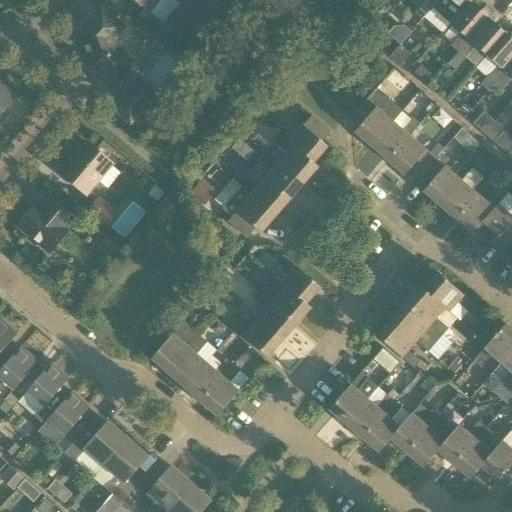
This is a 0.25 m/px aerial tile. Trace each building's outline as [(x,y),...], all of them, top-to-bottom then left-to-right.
[(134,0),(144,9),(150,14),(161,0),(134,0)] [(198,0),(197,2),(205,8),(190,25),(207,39),(221,22),(234,7),(225,0),(198,0)] [(427,0),(427,1),(425,3),(415,14),(423,20),(425,18),(434,8),(440,0),(427,0)] [(451,23),(450,25),(462,11),(470,3),(472,0),(440,0),(434,8),(451,23)] [(451,47),(458,53),(494,12),(487,6),(481,12),(470,3),(462,11),(450,25),(461,34),(451,47)] [(93,66),(115,85),(134,62),(118,48),(114,40),(124,28),(102,8),(79,35),(93,66)] [(150,14),(144,9),(138,16),(144,21),(150,14)] [(453,58),(449,63),(456,70),(460,65),(465,59),(476,47),(487,57),(506,34),(500,29),(495,25),(501,18),(494,12),(458,53),(453,58)] [(497,66),(487,78),(480,86),(488,92),(494,85),(511,64),(511,39),(506,34),(487,57),(497,66)] [(390,58),(400,67),(411,55),(401,45),(390,58)] [(511,64),(494,85),(501,91),(511,79),(511,78),(511,64)] [(421,65),(415,73),(425,82),(432,74),(421,65)] [(110,108),(131,126),(160,93),(139,74),(110,108)] [(0,115),(15,97),(0,83),(0,115)] [(404,110),(378,87),(350,119),(359,127),(355,133),(372,147),(393,122),(404,110)] [(29,91),(22,99),(30,105),(37,97),(29,91)] [(464,107),(460,112),(465,116),(469,111),(464,107)] [(473,124),(483,134),(494,121),(483,112),(473,124)] [(289,142),(314,164),(328,147),(322,142),(331,133),(311,116),(303,126),(289,142)] [(420,124),(413,118),(402,130),(393,122),(372,147),(388,161),(409,136),(420,124)] [(494,121),(483,134),(494,143),(505,131),(494,121)] [(269,126),(263,133),(267,136),(274,143),(287,153),(283,158),(281,160),(280,162),(279,163),(304,185),(316,171),(316,170),(317,169),(318,168),(314,164),(289,142),(288,142),(280,136),(273,129),(269,126)] [(388,161),(393,166),(405,176),(409,170),(419,178),(435,159),(426,151),(409,136),(388,161)] [(241,142),(233,150),(240,156),(247,148),(241,142)] [(87,195),(100,180),(112,165),(86,143),(71,161),(75,165),(65,177),(87,195)] [(266,152),(252,168),(290,201),(304,185),(279,163),(266,152)] [(492,156),(486,163),(496,172),(502,165),(492,156)] [(435,159),(419,178),(428,186),(423,192),(440,207),(462,182),(444,167),(435,159)] [(259,186),(250,196),(275,217),(290,201),(252,168),(246,175),(259,186)] [(462,182),(440,207),(456,221),(489,183),(482,177),(471,190),(462,182)] [(206,206),(217,194),(202,180),(191,193),(206,206)] [(489,183),(456,221),(473,235),(477,231),(494,210),(485,201),(495,189),(489,183)] [(275,217),(250,196),(241,188),(222,210),(232,218),(228,222),(247,238),(256,229),(261,234),(275,217)] [(98,197),(86,213),(108,230),(121,214),(98,197)] [(41,208),(36,204),(31,209),(17,226),(30,237),(27,240),(36,247),(38,244),(50,254),(76,222),(49,199),(41,208)] [(507,247),(511,242),(511,217),(497,205),(494,210),(477,231),(493,245),(498,239),(507,247)] [(98,246),(114,259),(125,246),(109,233),(98,246)] [(277,263),(290,274),(282,283),(307,304),(321,288),(283,256),(277,263)] [(450,312),(457,303),(470,314),(476,307),(439,274),(425,290),(450,312)] [(265,286),(259,293),(297,325),(311,308),(307,304),(282,283),(286,288),(278,297),(265,286)] [(406,303),(443,336),(449,329),(436,318),(444,309),(449,313),(450,312),(425,290),(420,287),(406,303)] [(297,325),(259,293),(253,300),(266,310),(257,320),(282,342),(297,325)] [(209,294),(202,302),(210,308),(213,304),(212,297),(209,294)] [(429,352),(437,343),(443,336),(406,303),(391,320),(416,341),(429,352)] [(0,319),(0,318),(0,354),(18,334),(0,319)] [(231,326),(268,358),(282,342),(257,320),(249,330),(237,319),(231,326)] [(408,351),(416,341),(391,320),(377,336),(414,369),(420,362),(408,351)] [(183,323),(164,344),(151,359),(168,374),(200,337),(183,323)] [(218,324),(211,332),(216,335),(221,335),(225,330),(218,324)] [(511,329),(506,324),(473,362),(481,368),(491,356),(501,364),(511,350),(511,329)] [(200,337),(168,374),(182,386),(184,388),(206,363),(197,355),(207,343),(200,337)] [(0,391),(4,394),(10,387),(14,391),(38,363),(21,347),(0,371),(0,391)] [(375,358),(390,370),(398,360),(383,348),(375,358)] [(511,350),(501,364),(510,372),(499,384),(507,390),(511,384),(511,350)] [(184,388),(201,402),(233,366),(225,359),(215,371),(206,363),(184,388)] [(455,360),(447,369),(454,375),(462,366),(455,360)] [(370,363),(365,369),(370,373),(375,367),(370,363)] [(52,364),(27,392),(45,407),(70,379),(52,364)] [(233,366),(201,402),(218,417),(239,392),(229,383),(239,371),(233,366)] [(378,387),(369,379),(361,373),(329,410),(346,425),(367,400),(378,387)] [(48,421),(65,435),(56,446),(64,453),(80,435),(72,428),(90,407),(72,392),(50,417),(48,421)] [(4,401),(13,409),(19,401),(11,393),(4,401)] [(362,439),(394,402),(387,396),(377,408),(367,400),(346,425),(362,439)] [(391,440),(399,428),(390,420),(401,407),(394,402),(362,439),(379,453),(391,440)] [(419,404),(399,428),(391,440),(407,454),(440,417),(432,410),(429,413),(419,404)] [(44,425),(48,421),(50,417),(42,410),(35,417),(44,425)] [(429,462),(438,451),(456,431),(440,417),(407,454),(423,468),(429,462)] [(468,434),(459,426),(438,451),(454,466),(487,428),(486,427),(479,422),(468,434)] [(103,468),(127,440),(108,423),(90,443),(80,435),(64,453),(75,461),(83,451),(103,468)] [(481,467),(482,468),(503,443),(502,441),(491,454),(482,446),(493,434),(487,428),(454,466),(471,480),(481,467)] [(11,440),(4,449),(13,457),(21,448),(11,440)] [(123,504),(139,485),(129,477),(147,457),(127,440),(103,468),(114,477),(104,488),(123,504)] [(511,450),(503,443),(482,468),(497,481),(502,476),(511,484),(511,483),(511,450)] [(0,479),(14,491),(25,479),(11,467),(0,479)] [(139,485),(123,504),(132,511),(138,505),(146,511),(156,501),(168,511),(191,484),(171,467),(148,493),(139,485)] [(25,480),(18,488),(23,493),(29,492),(33,487),(25,480)] [(56,480),(49,488),(62,499),(69,492),(56,480)] [(191,484),(168,511),(169,511),(201,511),(210,501),(191,484)] [(293,492),(279,509),(282,511),(296,511),(305,502),(293,492)] [(44,496),(38,504),(43,507),(49,506),(52,502),(44,496)]
